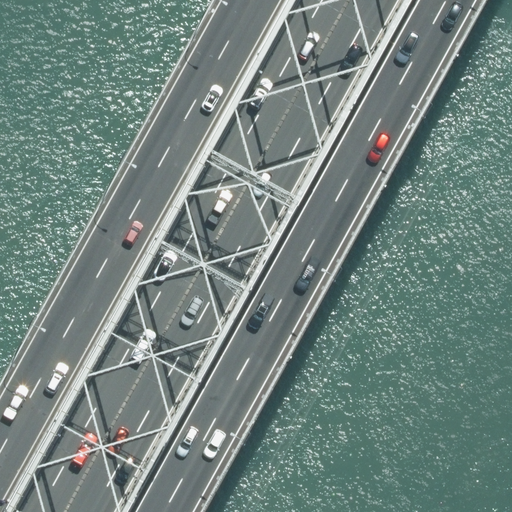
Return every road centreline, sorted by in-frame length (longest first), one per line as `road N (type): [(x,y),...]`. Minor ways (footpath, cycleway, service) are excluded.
road 1 (motorway): [(444,0),(160,511)]
road 2 (motorway): [(65,511),(348,0)]
road 3 (motorway): [(0,454),(251,0)]
